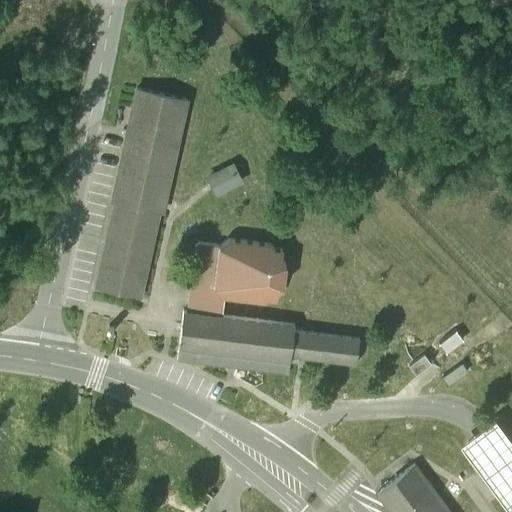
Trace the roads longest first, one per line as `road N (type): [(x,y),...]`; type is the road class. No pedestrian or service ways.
road 1 (unclassified): [(351,511),(281,456),(171,405)]
road 2 (unclassified): [(171,405),(95,376),(0,357)]
road 3 (unclassified): [(171,405),(298,511)]
